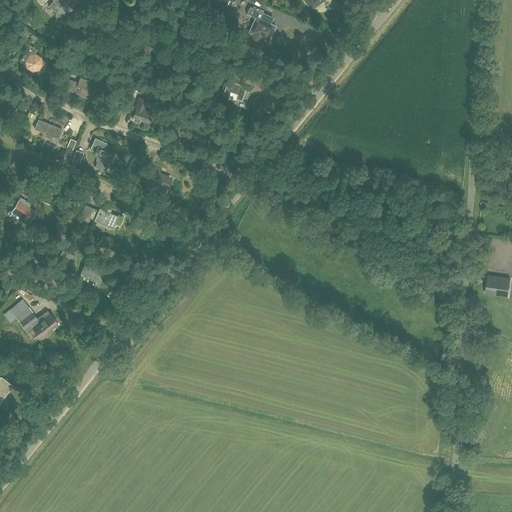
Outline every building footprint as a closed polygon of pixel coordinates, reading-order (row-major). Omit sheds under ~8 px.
[(54,0),(55,1),(50,6),(57,13),(55,14),(61,20),(73,9),(63,0),(54,0)] [(249,40),(258,44),(261,37),(269,40),(276,25),(260,18),(263,12),(250,6),(247,13),(256,17),(249,31),(252,33),(249,40)] [(177,58),(146,46),(141,60),(172,72),(177,58)] [(29,55),(25,52),(20,60),(23,70),(27,67),(32,71),(39,69),(42,64),(41,57),(35,53),(29,55)] [(68,88),(93,99),(99,83),(90,80),(89,82),(82,79),(80,84),(71,80),(68,88)] [(229,80),(224,94),(229,96),(231,92),(238,94),(236,98),(242,100),(247,86),(229,80)] [(140,122),(141,119),(150,123),(153,113),(143,110),(147,100),(140,98),(133,117),(135,117),(134,120),(140,122)] [(63,129),(39,119),(35,129),(58,138),(63,129)] [(202,126),(195,124),(190,137),(207,143),(210,133),(200,130),(202,126)] [(109,162),(110,162),(114,153),(104,148),(106,144),(99,142),(94,153),(93,154),(99,157),(95,167),(105,171),(109,162)] [(66,147),(62,156),(68,158),(71,149),(66,147)] [(162,170),(155,167),(150,180),(166,187),(170,178),(160,173),(162,170)] [(122,176),(118,171),(113,175),(116,180),(122,176)] [(44,201),(49,204),(54,194),(50,191),(45,200),(44,201)] [(20,198),(12,211),(24,218),(23,221),(28,224),(35,211),(28,207),(30,205),(24,202),(25,201),(20,198)] [(89,217),(113,227),(113,228),(115,223),(120,225),(123,216),(118,214),(118,216),(99,208),(98,210),(93,208),(89,217)] [(103,268),(98,266),(87,261),(83,270),(82,273),(90,277),(89,279),(97,282),(103,268)] [(486,293),(508,296),(510,278),(489,275),(486,293)] [(47,331),(58,323),(47,310),(38,318),(29,307),(17,317),(34,339),(39,335),(40,337),(42,336),(43,337),(48,333),(47,331)] [(0,401),(11,387),(0,379),(0,401)]
